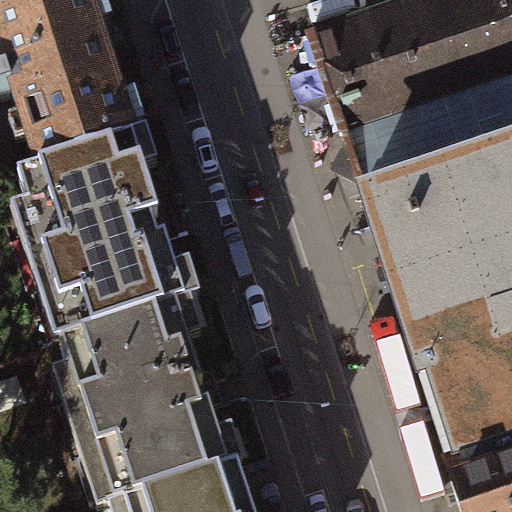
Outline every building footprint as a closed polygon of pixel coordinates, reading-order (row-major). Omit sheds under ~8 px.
[(128,141),(81,0),(0,0),(0,83),(27,172),(128,141)] [(11,177),(62,342),(169,309),(179,305),(128,141),(27,172),(11,177)] [(103,511),(104,511),(114,509),(221,476),(169,309),(62,342),(52,345),(103,511)] [(511,511),(511,448),(443,471),(440,472),(452,511),(511,511)] [(244,511),(233,472),(221,476),(114,509),(115,511),(244,511)]
